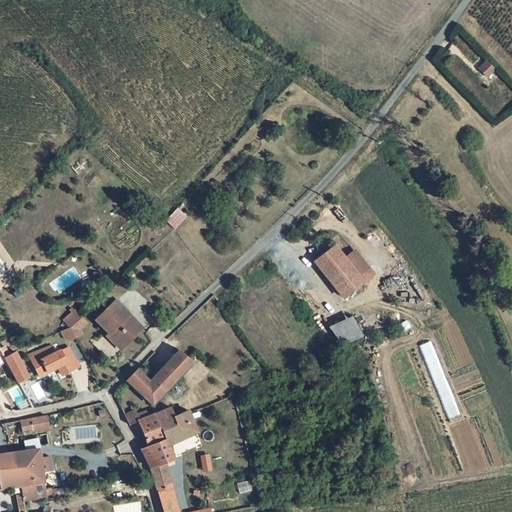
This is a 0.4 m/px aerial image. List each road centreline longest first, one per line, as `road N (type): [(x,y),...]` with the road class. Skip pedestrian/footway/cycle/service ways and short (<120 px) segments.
road 1 (unclassified): [(102,403),(332,172),(466,0)]
road 2 (residential): [(152,511),(102,403)]
